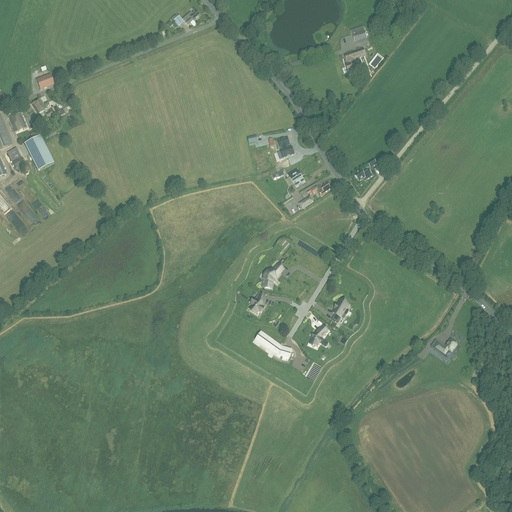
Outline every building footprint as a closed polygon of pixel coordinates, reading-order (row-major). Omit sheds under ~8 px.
[(200,16),(195,12),(192,14),(191,12),(183,19),(188,25),(193,21),(194,22),(200,16)] [(178,26),(184,22),(179,16),(174,21),(178,26)] [(352,29),(354,34),(365,31),(363,25),(352,29)] [(355,41),(366,38),(365,32),(353,36),(355,41)] [(353,61),(352,60),(365,55),(363,49),(344,55),(347,63),(345,64),(349,75),(356,73),(355,70),(362,68),(359,59),(353,61)] [(378,54),(371,64),(376,67),(383,58),(378,54)] [(40,90),(54,86),(51,75),(37,80),(40,90)] [(38,115),(47,109),(40,98),(31,104),(38,115)] [(57,118),(66,113),(63,109),(54,113),(55,116),(57,118)] [(15,133),(26,128),(20,113),(9,118),(15,133)] [(0,149),(12,145),(1,115),(0,115),(0,149)] [(32,139),(39,135),(36,129),(29,132),(32,139)] [(40,136),(24,145),(27,151),(37,171),(43,169),(54,163),(45,145),(43,142),(40,136)] [(287,138),(278,141),(280,149),(282,148),(283,150),(280,151),(283,159),(295,155),(292,147),(289,148),(288,146),(290,146),(287,138)] [(21,158),(16,148),(7,153),(12,163),(16,169),(18,168),(19,172),(23,170),(21,166),(26,164),(22,158),(21,158)] [(373,160),(368,164),(373,171),(375,169),(373,166),(376,164),(375,162),(374,160),(373,160)] [(312,166),(314,173),(322,169),(319,163),(312,166)] [(303,179),(299,172),(297,169),(289,174),(290,177),(294,184),(296,187),(298,185),(299,186),(299,185),(302,183),(302,184),(302,183),(304,182),(303,179)] [(371,174),(368,170),(363,173),(361,171),(355,176),(359,181),(365,177),(366,178),(371,174)] [(317,188),(319,191),(319,192),(321,196),(326,193),(325,192),(331,189),(327,183),(322,187),(321,186),(317,188)] [(310,198),(305,201),(308,207),(313,204),(310,198)] [(305,201),(300,204),(303,210),(308,207),(305,201)] [(264,279),(261,284),(261,286),(263,288),(267,287),(269,281),(273,279),(272,275),(282,267),(279,263),(274,263),(268,272),(263,274),(264,279)] [(265,296),(256,295),(256,300),(251,301),(251,306),(253,307),(250,312),(254,319),(261,319),(263,316),(264,318),(268,315),(266,311),(269,301),(265,296)] [(346,309),(348,306),(349,305),(341,301),(342,299),(338,305),(335,309),(333,313),(344,320),(346,316),(343,314),(346,309)] [(312,339),(310,344),(313,346),(314,346),(316,347),(317,346),(318,343),(320,343),(322,339),(321,339),(325,335),(324,335),(328,331),(326,329),(325,328),(323,326),(319,330),(315,335),(315,334),(312,338),(312,339)] [(280,347),(275,344),(266,337),(263,335),(263,336),(262,338),(261,339),(259,341),(267,347),(267,348),(271,351),(271,350),(275,353),(277,355),(278,356),(288,359),(289,358),(290,352),(283,350),(284,349),(282,349),(280,347)] [(438,342),(435,347),(446,354),(450,357),(451,356),(454,353),(452,352),(455,347),(456,345),(450,340),(445,347),(438,342)]
